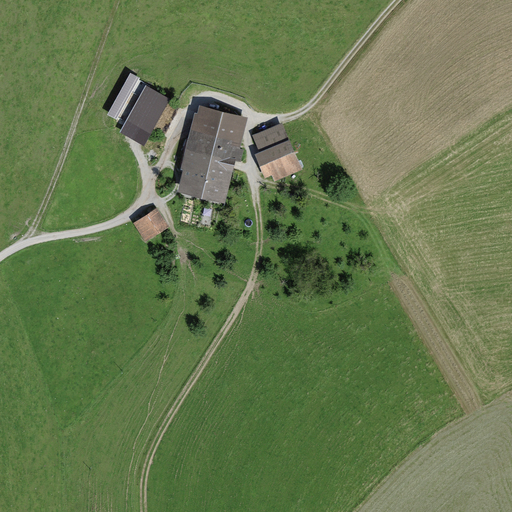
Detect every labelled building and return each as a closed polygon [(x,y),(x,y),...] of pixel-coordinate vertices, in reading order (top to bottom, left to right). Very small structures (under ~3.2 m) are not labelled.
[(140,76),(130,71),(107,113),(116,118),(140,76)] [(171,97),(145,83),(127,119),(151,132),(171,97)] [(231,168),(233,160),(239,161),(242,150),(230,146),(232,138),(233,139),(239,117),(206,108),(204,116),(196,114),(183,166),(191,168),(186,188),(218,196),(226,166),(231,168)] [(257,137),(262,147),(287,137),(282,126),(257,137)] [(257,150),(263,164),(293,151),(287,137),(262,147),(257,150)] [(300,168),(293,151),(263,164),(267,174),(272,172),(275,179),(300,168)] [(137,223),(147,239),(166,227),(155,211),(137,223)]
